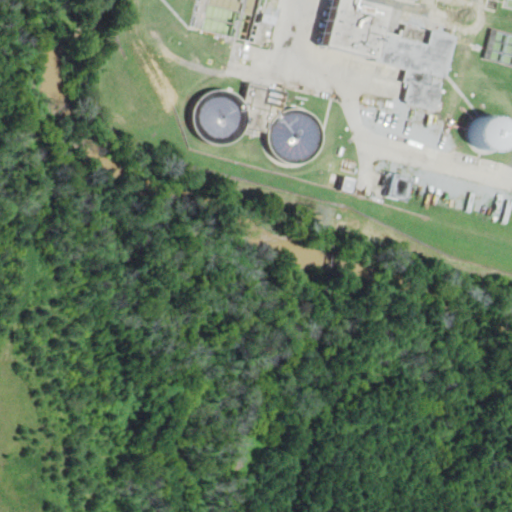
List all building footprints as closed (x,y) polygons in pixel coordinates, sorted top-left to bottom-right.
[(208,0),(202,30),(268,44),(274,16),(257,12),(259,0),(208,0)] [(352,0),(329,0),(319,46),(371,58),(383,7),(352,0)] [(403,22),(400,35),(381,30),(373,60),(405,68),(402,81),(408,83),(404,100),(435,108),(440,89),(438,88),(440,81),(431,79),(433,74),(445,77),(455,35),(403,22)] [(284,92),(246,81),(241,97),(229,93),(228,98),(241,102),(242,98),(253,102),(252,104),(257,105),(260,97),(270,100),(269,101),(280,104),(284,92)] [(209,91),(216,89),(223,89),(231,92),(237,96),(242,101),(245,108),(246,115),(246,122),(243,129),(239,135),(234,140),(227,143),(220,145),(213,144),(206,142),(200,138),(195,132),(192,126),(191,119),(191,112),(193,105),(197,99),(203,94),(209,91)] [(284,110),(291,108),(299,108),(306,111),(312,115),(317,120),(320,127),(322,134),(321,141),(319,148),(315,154),(309,159),(302,162),(295,164),(288,163),(281,161),(275,157),(271,151),(267,145),(266,138),(266,131),(269,124),(273,118),(278,113),(284,110)] [(497,146),(501,142),(503,136),(503,130),(501,125),(497,120),(492,117),(486,116),(481,116),(476,119),(472,123),(470,127),(469,133),(469,138),(472,143),(475,147),(480,149),(486,150),(492,149),(497,146)] [(390,172),(384,196),(404,201),(410,177),(390,172)] [(343,177),(340,190),(352,193),(355,179),(343,177)]
